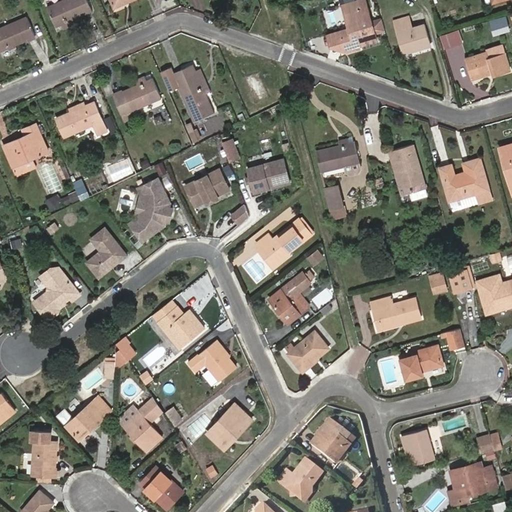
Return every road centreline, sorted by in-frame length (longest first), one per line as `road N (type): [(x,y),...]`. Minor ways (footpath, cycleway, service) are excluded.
road 1 (residential): [(0,97),(182,20),(460,119),(511,105)]
road 2 (residential): [(21,356),(48,350),(169,258),(204,251),(221,265),(290,420)]
road 3 (residential): [(487,375),(477,388),(372,414)]
road 4 (residential): [(206,511),(290,420)]
